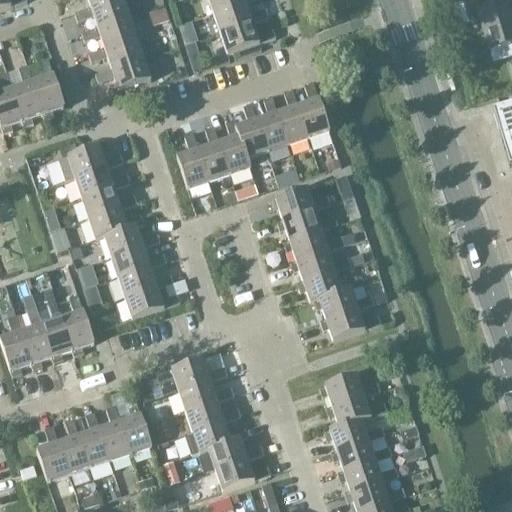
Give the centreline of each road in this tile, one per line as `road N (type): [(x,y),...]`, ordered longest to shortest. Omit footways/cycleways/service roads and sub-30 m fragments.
road 1 (tertiary): [(504,349),(391,0)]
road 2 (residential): [(314,511),(249,330)]
road 3 (residential): [(136,125),(84,133),(44,16)]
road 4 (residential): [(301,72),(136,125)]
road 5 (residential): [(194,239),(229,220),(242,228),(266,312),(249,330)]
road 6 (residential): [(136,125),(174,221),(194,239)]
road 7 (residential): [(249,330),(225,331),(214,321),(192,257),(194,239)]
